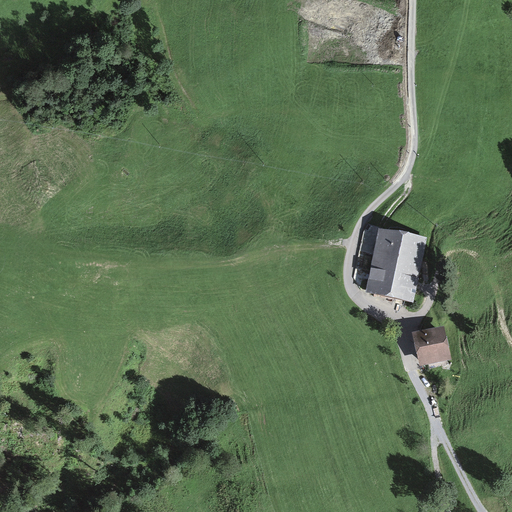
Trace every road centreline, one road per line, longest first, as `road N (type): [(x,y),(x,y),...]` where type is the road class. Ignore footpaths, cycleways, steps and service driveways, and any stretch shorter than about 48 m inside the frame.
road 1 (track): [(357,300),(348,277),(356,233),(404,177),(414,149),(412,0)]
road 2 (track): [(511,341),(490,274),(471,256),(441,263)]
